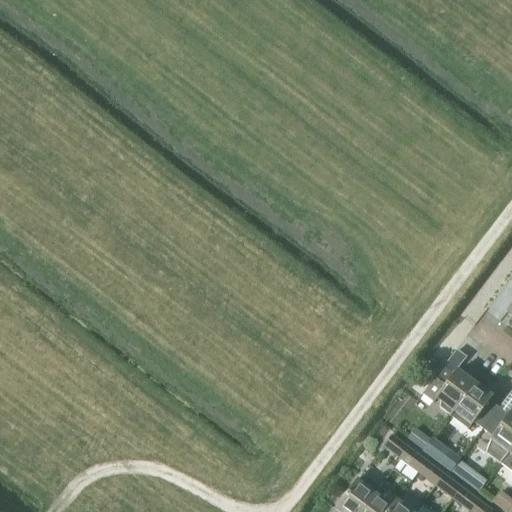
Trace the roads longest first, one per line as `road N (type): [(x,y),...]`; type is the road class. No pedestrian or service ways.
road 1 (track): [(281,511),(511,211)]
road 2 (track): [(54,511),(82,481),(113,467),(154,468),(250,511)]
